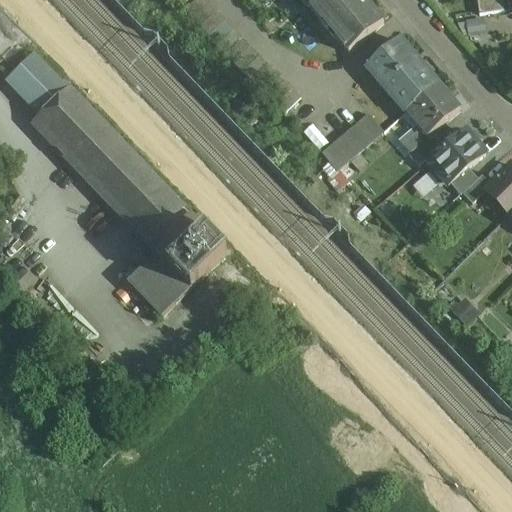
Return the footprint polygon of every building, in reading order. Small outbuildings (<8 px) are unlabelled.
[(173,0),(182,8),(191,0),(173,0)] [(205,0),(199,0),(185,12),(217,48),(234,33),(205,0)] [(315,0),(298,0),(306,8),(315,0)] [(384,26),(361,0),(315,0),(306,8),(306,9),(308,7),(349,56),(384,26)] [(503,0),(488,0),(490,15),(506,13),(503,0)] [(485,21),(466,23),(468,39),(486,37),(485,21)] [(243,41),(235,32),(234,33),(218,49),(226,58),(243,41)] [(251,50),(243,41),(226,58),(234,66),(251,50)] [(439,90),(400,44),(368,71),(406,117),(408,116),(439,90)] [(251,50),(234,66),(243,75),(260,58),(251,50)] [(69,93),(35,58),(7,84),(42,120),(69,93)] [(260,58),(243,75),(251,84),(268,67),(260,58)] [(268,67),(251,84),(259,92),(276,75),(268,67)] [(276,75),(259,92),(268,101),(285,84),(276,75)] [(285,84),(268,101),(276,109),(293,93),(285,84)] [(439,90),(408,116),(429,140),(429,141),(437,134),(460,114),(439,89),(439,90)] [(192,221),(69,93),(42,120),(35,127),(159,256),(192,221)] [(293,93),(276,109),(284,118),(302,101),(293,93)] [(370,118),(324,156),(338,175),(385,135),(370,118)] [(437,134),(429,141),(429,140),(408,157),(419,169),(447,146),(437,134)] [(467,135),(429,167),(429,177),(439,188),(448,189),(449,190),(451,188),(469,172),(486,158),(480,151),(481,143),(476,137),(467,136),(467,135)] [(492,188),(486,194),(487,194),(487,195),(510,218),(510,219),(511,216),(511,169),(511,168),(492,188)] [(469,172),(451,188),(461,199),(463,198),(479,183),(469,172)] [(479,183),(463,198),(473,208),(487,195),(487,194),(486,194),(492,188),(483,179),(479,183)] [(192,221),(159,256),(194,289),(226,256),(192,221)] [(194,289),(159,256),(129,287),(165,320),(194,289)] [(477,318),(464,305),(459,309),(455,305),(450,310),(454,314),(453,315),(467,329),(477,318)] [(511,354),(505,347),(498,354),(511,369),(511,354)] [(169,386),(147,364),(121,390),(143,412),(169,386)]
